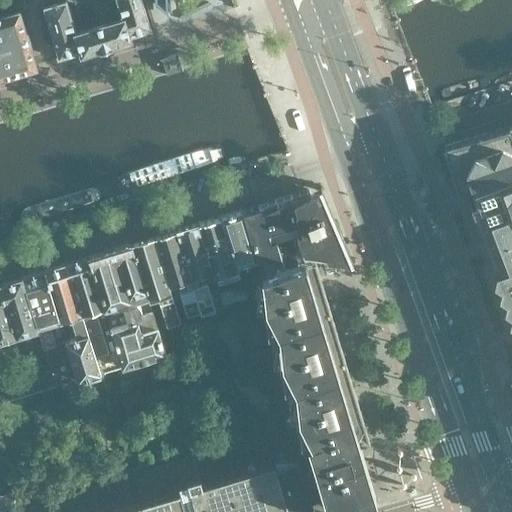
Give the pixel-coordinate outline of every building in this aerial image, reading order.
[(130,40),(129,37),(129,36),(130,35),(148,29),(148,30),(150,29),(141,0),(116,0),(122,18),(74,32),(65,1),(42,8),(57,58),(60,57),(59,56),(77,51),(78,51),(79,51),(79,52),(79,53),(80,55),(85,53),(100,48),(102,50),(102,49),(109,47),(112,47),(111,45),(125,41),(130,40)] [(155,0),(167,8),(166,0),(155,0)] [(0,78),(35,67),(28,43),(29,43),(26,33),(25,33),(18,11),(0,16),(0,78)] [(182,69),(177,53),(161,58),(166,74),(182,69)] [(511,124),(442,146),(458,191),(465,189),(486,243),(511,311),(511,124)] [(126,195),(228,164),(230,163),(231,162),(232,161),(232,159),(233,158),(233,156),(233,155),(233,153),(232,151),(231,150),(230,149),(229,148),(227,147),(226,147),(224,147),(222,147),(121,178),(119,180),(118,181),(117,183),(116,185),(115,187),(114,189),(116,191),(118,192),(120,193),(122,194),(124,194),(126,195)] [(364,425),(325,296),(314,259),(313,257),(310,258),(309,255),(349,260),(349,261),(352,260),(320,185),(317,186),(318,188),(309,192),(308,189),(307,190),(307,189),(243,208),(243,209),(241,210),(256,257),(257,256),(262,273),(260,273),(260,274),(252,277),(252,276),(251,276),(307,462),(309,461),(315,482),(318,481),(326,509),(327,509),(327,511),(332,511),(376,499),(374,495),(375,494),(355,428),(364,425)] [(19,217),(19,219),(20,220),(21,223),(23,226),(25,227),(27,228),(30,227),(85,211),(88,210),(91,208),(93,207),(95,205),(96,203),(98,201),(99,198),(100,196),(95,193),(93,192),(91,192),(88,191),(85,191),(83,191),(80,192),(24,208),(22,210),(20,212),(19,213),(19,217)] [(256,257),(241,210),(241,209),(197,222),(215,280),(237,274),(234,264),(256,257)] [(0,234),(14,230),(8,211),(0,214),(0,234)] [(261,428),(223,305),(215,280),(197,222),(153,235),(167,283),(184,278),(186,285),(181,287),(180,289),(187,313),(199,309),(235,425),(238,435),(261,428)] [(167,283),(153,235),(131,242),(147,294),(157,291),(167,323),(179,320),(167,283)] [(164,349),(147,294),(131,242),(88,255),(102,303),(121,363),(164,349)] [(91,306),(102,303),(88,255),(66,262),(94,354),(104,351),(91,306)] [(94,354),(66,262),(44,269),(77,379),(99,372),(94,354)] [(77,379),(44,269),(22,276),(43,345),(55,386),(77,379)] [(43,345),(22,276),(0,283),(15,332),(26,328),(32,348),(43,345)] [(0,336),(15,332),(0,283),(0,336)] [(34,392),(30,382),(8,388),(12,399),(34,392)] [(238,435),(235,425),(213,431),(217,442),(238,435)] [(217,442),(213,431),(191,438),(194,448),(217,442)] [(151,461),(194,448),(191,438),(148,451),(151,461)] [(313,511),(299,464),(297,456),(272,464),(275,472),(286,511),(313,511)] [(195,511),(191,497),(189,489),(180,492),(171,464),(133,475),(141,503),(143,511),(195,511)] [(107,475),(104,465),(82,472),(85,482),(107,475)] [(286,511),(275,472),(247,480),(256,511),(286,511)] [(256,511),(247,480),(219,489),(226,511),(256,511)] [(226,511),(219,489),(191,497),(195,511),(226,511)] [(0,507),(20,501),(17,490),(0,495),(0,507)] [(143,511),(141,503),(123,509),(123,511),(143,511)]
